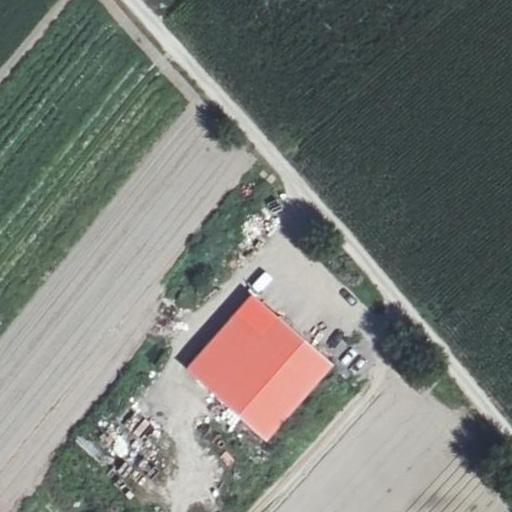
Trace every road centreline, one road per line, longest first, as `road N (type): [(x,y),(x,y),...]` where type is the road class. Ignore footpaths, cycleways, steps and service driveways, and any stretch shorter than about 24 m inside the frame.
road 1 (unclassified): [(121,0),(362,252),(511,444)]
road 2 (track): [(253,511),(335,418),(377,348),(279,251)]
road 3 (track): [(203,511),(161,473),(157,452),(175,361),(279,251)]
